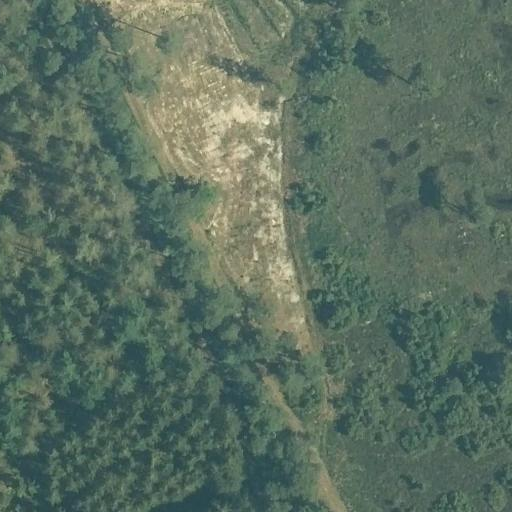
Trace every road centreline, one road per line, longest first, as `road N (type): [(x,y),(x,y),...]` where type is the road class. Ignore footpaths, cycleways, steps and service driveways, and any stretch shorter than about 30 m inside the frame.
road 1 (track): [(344,511),(90,0)]
road 2 (unknown): [(21,0),(247,461)]
road 3 (track): [(321,466),(331,422),(281,146),(304,0)]
